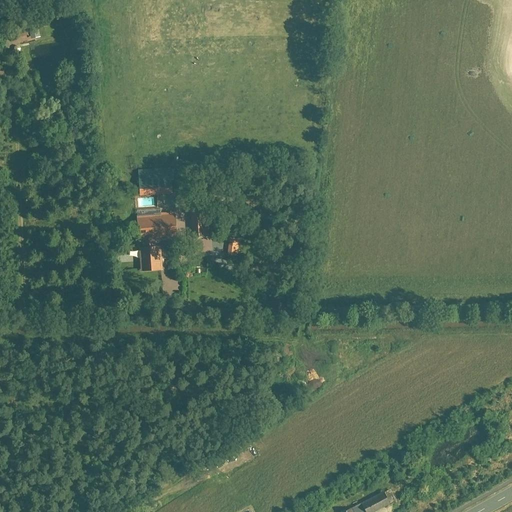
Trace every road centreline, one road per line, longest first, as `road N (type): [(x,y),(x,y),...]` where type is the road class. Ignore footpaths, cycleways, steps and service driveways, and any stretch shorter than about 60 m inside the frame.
road 1 (unclassified): [(0,311),(511,306)]
road 2 (unknown): [(169,206),(248,267),(286,310)]
